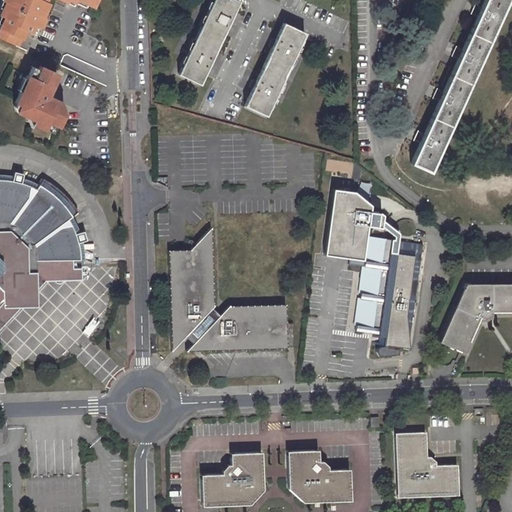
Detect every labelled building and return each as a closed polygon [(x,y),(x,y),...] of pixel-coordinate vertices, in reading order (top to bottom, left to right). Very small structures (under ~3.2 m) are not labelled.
[(0,44),(12,51),(16,49),(21,35),(26,38),(29,30),(34,32),(45,7),(41,5),(43,0),(45,0),(62,7),(64,3),(71,7),(77,9),(83,12),(85,9),(92,12),(97,0),(0,0),(0,4),(1,5),(0,7),(0,44)] [(233,0),(211,0),(177,71),(197,82),(238,2),(233,0)] [(485,0),(411,162),(430,171),(507,0),(485,0)] [(283,23),(244,105),(267,116),(305,34),(283,23)] [(55,75),(58,67),(40,68),(39,70),(32,67),(34,74),(51,82),(48,92),(54,95),(63,78),(55,75)] [(55,75),(63,78),(65,74),(58,67),(55,75)] [(34,74),(21,106),(24,107),(21,114),(38,122),(36,125),(49,132),(53,124),(60,127),(64,129),(70,115),(56,108),(54,95),(48,92),(51,82),(34,74)] [(60,127),(53,124),(49,132),(51,138),(60,127)] [(0,310),(13,296),(20,296),(28,296),(28,270),(72,268),(72,257),(85,256),(83,240),(85,239),(81,227),(78,228),(72,213),(77,208),(70,199),(62,190),(52,182),(44,177),(42,176),(38,182),(23,176),(24,174),(13,171),(13,173),(0,172),(0,310)] [(168,250),(171,353),(186,337),(193,343),(184,353),(287,350),(286,304),(227,305),(219,313),(213,308),(215,304),(213,227),(191,250),(168,250)] [(353,325),(353,331),(378,335),(378,338),(381,338),(382,345),(381,345),(379,345),(378,346),(378,349),(378,350),(378,351),(380,352),(397,350),(397,346),(407,347),(419,244),(364,236),(360,260),(362,260),(361,268),(360,268),(357,292),(359,292),(358,300),(356,300),(353,325)] [(0,310),(0,326),(20,305),(37,304),(37,280),(80,278),(80,268),(72,268),(28,270),(28,296),(20,296),(13,296),(0,310)] [(511,283),(462,285),(434,342),(460,355),(476,321),(482,324),(491,316),(491,312),(511,311),(511,283)] [(378,417),(370,417),(370,426),(378,426),(378,417)] [(419,432),(398,432),(393,436),(396,494),(398,498),(455,495),(458,490),(457,467),(454,463),(433,465),(433,461),(427,457),(424,456),(423,436),(419,432)] [(312,448),(289,451),(286,456),(287,489),(300,500),(347,499),(350,495),(349,472),(345,469),(327,469),(327,464),(320,460),(317,460),(317,451),(312,448)] [(222,474),(204,475),(201,480),(202,503),(207,506),(251,503),(263,490),(261,456),(257,452),(232,453),(229,457),(230,467),(221,467),(222,474)]
